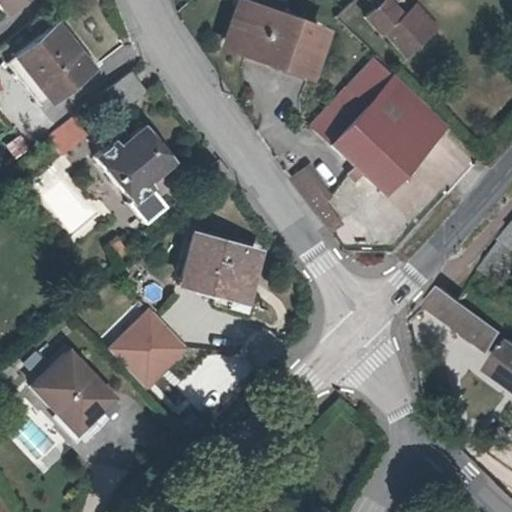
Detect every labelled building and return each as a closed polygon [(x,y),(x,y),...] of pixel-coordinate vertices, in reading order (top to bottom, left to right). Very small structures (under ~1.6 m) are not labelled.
[(19,0),(0,0),(0,11),(1,13),(19,0)] [(274,52),(272,58),(305,67),(316,25),(238,0),(226,38),(274,52)] [(380,39),(385,35),(404,56),(427,35),(403,10),(398,15),(383,0),(362,20),(380,39)] [(48,25),(6,56),(41,101),(79,72),(59,47),(63,44),(48,25)] [(360,171),(366,164),(391,186),(443,125),(369,60),(316,120),(360,158),(354,165),(360,171)] [(121,76),(97,96),(112,114),(135,94),(121,76)] [(121,171),(151,147),(137,130),(115,147),(111,143),(89,161),(108,182),(114,177),(121,171)] [(151,147),(121,171),(114,177),(108,182),(126,204),(148,185),(144,180),(164,163),(151,147)] [(189,184),(203,202),(205,200),(209,196),(228,180),(214,163),(189,184)] [(305,196),(306,196),(316,187),(323,183),(309,165),(292,178),(305,196)] [(126,204),(123,206),(139,225),(164,204),(148,185),(126,204)] [(306,196),(332,228),(344,221),(316,187),(306,196)] [(182,283),(252,300),(265,248),(195,231),(182,283)] [(511,238),(499,253),(511,263),(511,238)] [(511,279),(511,263),(499,253),(478,284),(495,299),(511,280),(511,279)] [(481,368),(496,348),(456,317),(436,304),(420,322),(431,331),(429,333),(468,362),(471,360),(481,368)] [(147,308),(107,347),(146,388),(187,349),(147,308)] [(262,328),(243,352),(264,368),(283,345),(262,328)] [(63,355),(27,390),(70,434),(107,400),(63,355)] [(511,359),(509,357),(485,388),(511,408),(511,359)]
